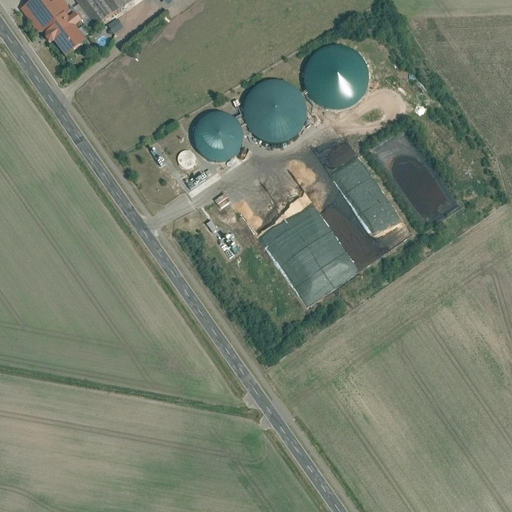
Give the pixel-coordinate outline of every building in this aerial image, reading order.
[(80,23),(62,0),(28,0),(31,3),(21,11),(39,35),(48,36),(67,59),(86,44),(73,28),(80,23)] [(77,0),(74,2),(94,28),(130,0),(77,0)] [(107,26),(113,35),(123,28),(117,19),(107,26)] [(362,98),(367,86),(366,72),(360,60),(348,52),(335,50),(321,54),(311,63),(306,76),(307,90),(314,102),(325,110),(339,112),(352,108),(362,98)] [(301,131),(306,118),(305,105),(298,93),(287,85),(273,83),(260,87),(250,96),(245,109),(246,123),(253,135),(264,142),(278,144),(291,140),(301,131)] [(237,153),(241,143),(240,133),(235,124),(227,119),(217,117),(207,120),(199,127),(195,136),(196,147),(201,156),(210,161),(220,163),(230,160),(237,153)] [(178,156),(185,169),(196,163),(189,150),(178,156)] [(225,194),(214,201),(220,209),(231,202),(225,194)]
